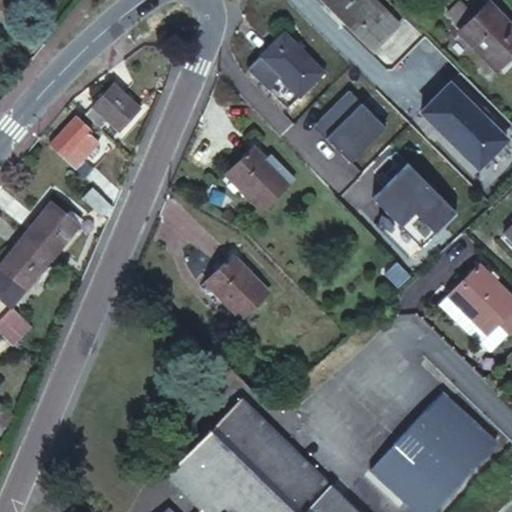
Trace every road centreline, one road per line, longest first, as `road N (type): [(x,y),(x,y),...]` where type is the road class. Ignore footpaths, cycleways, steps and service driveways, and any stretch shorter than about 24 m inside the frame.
road 1 (residential): [(3,511),(198,70),(207,24),(198,0)]
road 2 (unclassified): [(141,0),(78,42),(0,136)]
